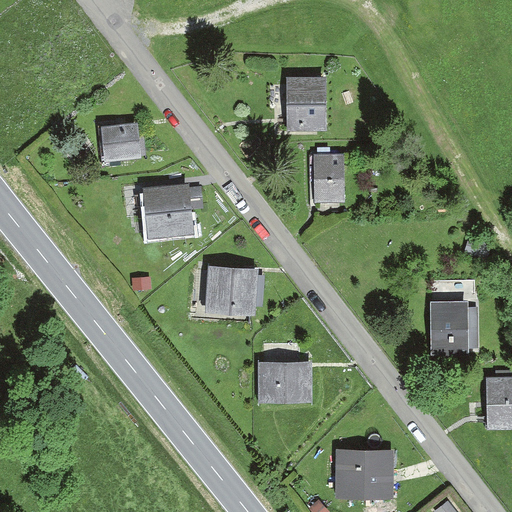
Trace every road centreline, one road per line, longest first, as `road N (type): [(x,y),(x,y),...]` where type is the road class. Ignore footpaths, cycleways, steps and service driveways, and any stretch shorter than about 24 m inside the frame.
road 1 (residential): [(91,0),(488,511)]
road 2 (secondary): [(246,511),(0,204)]
